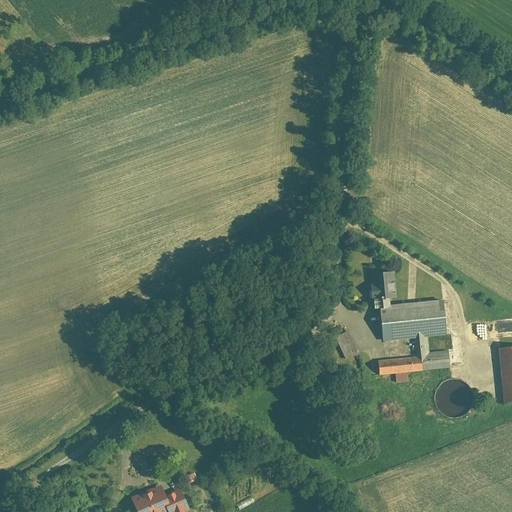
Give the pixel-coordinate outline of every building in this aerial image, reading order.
[(384,307),(404,305),(400,271),(376,273),(378,298),(383,297),(384,307)] [(404,305),(384,307),(388,340),(418,337),(431,335),(453,333),(449,300),(404,305)] [(418,337),(420,355),(433,353),(431,335),(418,337)] [(422,370),(454,366),(452,351),(433,353),(420,355),(422,370)] [(422,370),(420,355),(385,359),(386,374),(400,372),(411,371),(422,370)] [(411,371),(400,372),(402,383),(412,381),(411,371)] [(190,482),(198,479),(196,473),(188,477),(190,482)] [(168,484),(137,497),(142,511),(173,511),(174,511),(184,511),(196,507),(188,488),(172,494),(168,484)]
